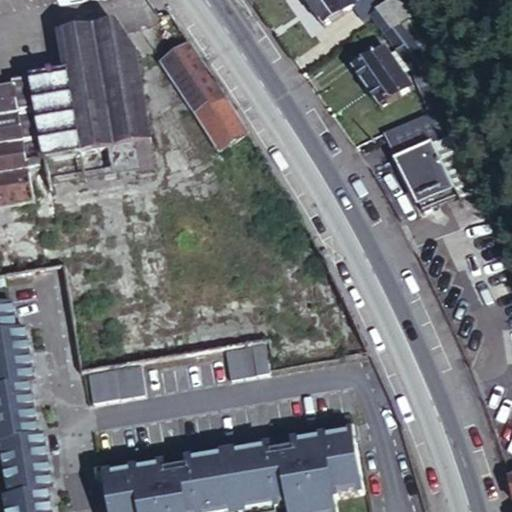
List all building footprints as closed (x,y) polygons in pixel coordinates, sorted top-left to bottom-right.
[(318,0),(335,23),(368,0),(367,0),(318,0)] [(411,18),(434,0),(407,0),(401,4),(411,18)] [(387,15),(393,22),(398,28),(411,18),(401,4),(387,15)] [(398,28),(425,67),(438,57),(411,18),(398,28)] [(0,283),(67,272),(86,384),(184,368),(172,288),(168,254),(163,234),(135,54),(115,22),(61,31),(66,63),(14,72),(15,81),(0,82),(0,283)] [(252,134),(188,40),(164,60),(226,153),(252,134)] [(367,69),(393,104),(423,83),(399,47),(367,69)] [(425,67),(441,108),(443,112),(459,104),(442,54),(438,57),(425,67)] [(396,128),(436,207),(470,191),(472,196),(498,183),(459,104),(443,112),(441,108),(396,128)] [(0,511),(51,511),(21,325),(12,326),(7,296),(0,297),(0,511)] [(225,349),(228,377),(268,373),(265,345),(225,349)] [(355,429),(91,460),(97,511),(188,511),(189,511),(278,501),(279,511),(330,511),(328,489),(362,485),(355,429)]
